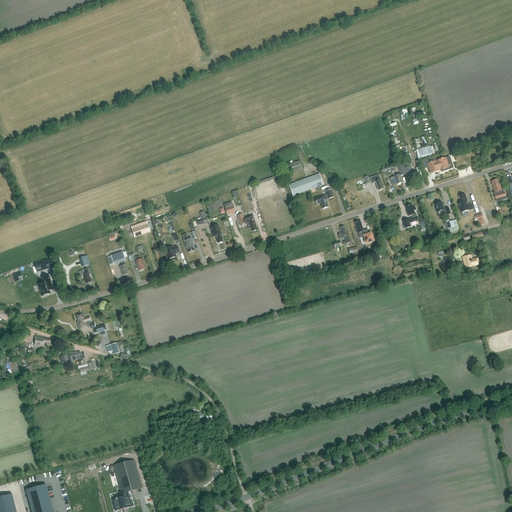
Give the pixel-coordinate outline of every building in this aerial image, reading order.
[(433,157),(432,152),(419,157),(420,161),(433,157)] [(427,164),(430,174),(441,170),(449,168),(448,164),(451,162),(450,157),(446,158),(443,159),(442,159),(431,163),(431,162),(430,163),(427,164)] [(402,164),(403,169),(405,174),(407,180),(415,178),(411,166),(409,160),(402,162),(403,163),(401,163),(402,164)] [(301,162),(291,165),(294,173),(303,169),(301,162)] [(400,176),(405,174),(403,169),(402,164),(397,165),(399,171),(394,173),(395,176),(390,178),(392,186),(397,184),(397,185),(403,183),(400,176)] [(319,174),(289,185),(293,197),(324,185),(319,174)] [(384,189),(379,175),(370,178),(372,183),(376,182),(378,190),(384,189)] [(499,185),(498,180),(492,181),(495,192),(497,192),(497,194),(495,195),(496,199),(506,196),(505,192),(502,193),(502,190),(501,184),(499,185)] [(326,191),(328,195),(316,199),(318,205),(321,203),(323,209),(329,207),(327,204),(328,204),(327,200),(334,198),(331,190),(326,191)] [(461,203),(458,204),(461,213),(473,209),(472,204),(468,205),(465,195),(459,197),(461,203)] [(444,210),(442,202),(435,204),(437,212),(441,211),(442,215),(445,214),(445,216),(451,214),(449,208),(446,209),(444,210)] [(229,204),(230,207),(225,209),(227,214),(235,211),(233,206),(232,203),(229,204)] [(412,205),(406,207),(409,216),(412,215),(413,218),(409,219),(403,221),(405,228),(411,227),(410,223),(418,221),(416,214),(415,214),(414,210),(416,210),(415,206),(413,207),(412,205)] [(196,221),(198,226),(208,223),(204,212),(200,213),(202,219),(196,221)] [(243,215),(237,216),(240,226),(246,224),(244,218),(243,215)] [(253,216),(244,218),(246,224),(247,224),(249,229),(251,229),(252,232),(257,231),(256,227),(253,216)] [(447,219),(450,230),(455,228),(454,221),(450,222),(449,218),(447,219)] [(364,231),(361,223),(360,223),(359,221),(355,223),(356,228),(355,229),(357,234),(358,233),(360,238),(364,237),(366,243),(374,241),(371,234),(369,235),(367,230),(364,231)] [(131,227),(135,237),(150,232),(147,222),(131,227)] [(213,236),(215,236),(216,239),(217,239),(218,243),(223,242),(222,238),(218,225),(210,227),(213,236)] [(344,238),(346,244),(351,242),(348,232),(346,232),(345,227),(341,228),(341,230),(340,230),(341,234),(339,234),(339,235),(340,239),(344,238)] [(489,235),(488,230),(472,235),(473,239),(489,235)] [(182,235),(184,240),(183,240),(186,248),(187,248),(188,253),(194,251),(193,246),(194,246),(191,238),(188,239),(187,234),(182,235)] [(176,257),(175,254),(180,252),(178,247),(173,248),(173,247),(165,249),(169,259),(176,257)] [(126,261),(123,254),(123,252),(111,255),(114,265),(121,263),(122,266),(120,267),(122,271),(123,275),(124,275),(125,275),(127,275),(127,274),(128,273),(127,270),(127,269),(125,261),(126,261)] [(469,256),(468,252),(463,253),(465,257),(463,258),(465,265),(467,265),(468,268),(480,264),(478,259),(472,260),(471,256),(469,256)] [(140,259),(139,256),(135,257),(134,253),(128,255),(130,260),(135,259),(138,270),(139,269),(140,271),(144,270),(143,265),(144,265),(142,259),(140,259)] [(86,256),(79,258),(82,267),(86,266),(89,265),(86,256)] [(52,267),(50,260),(35,265),(37,272),(52,267)] [(82,267),(81,267),(82,271),(78,272),(80,277),(79,277),(80,282),(85,280),(86,284),(90,283),(89,280),(90,279),(89,275),(91,275),(89,269),(85,270),(84,269),(86,268),(86,266),(82,267)] [(43,283),(38,285),(42,297),(50,294),(49,291),(50,291),(54,290),(53,288),(49,276),(42,278),(43,283)] [(105,324),(96,327),(95,323),(92,324),(90,317),(85,318),(84,316),(83,316),(83,315),(77,316),(78,322),(77,322),(79,329),(87,327),(87,325),(89,325),(90,330),(94,328),(95,333),(99,332),(100,336),(106,334),(105,330),(106,330),(105,324)] [(106,324),(108,324),(108,329),(117,328),(117,321),(113,321),(112,320),(105,320),(106,324)] [(44,343),(50,344),(51,339),(43,339),(43,337),(35,336),(34,347),(44,348),(44,343)] [(111,345),(112,351),(113,355),(120,353),(117,343),(111,345)] [(72,362),(71,361),(82,358),(80,352),(76,353),(76,352),(69,354),(70,355),(62,357),(60,357),(62,365),(64,364),(72,362)] [(116,500),(113,500),(116,510),(123,508),(123,509),(123,507),(131,505),(127,492),(141,488),(134,461),(115,466),(122,493),(120,493),(121,498),(118,499),(117,499),(116,499),(116,500)] [(53,511),(46,485),(26,490),(32,511),(53,511)] [(17,511),(12,494),(0,497),(0,511),(17,511)]
